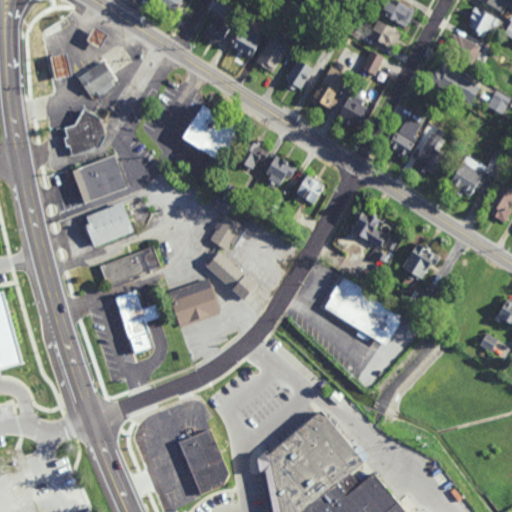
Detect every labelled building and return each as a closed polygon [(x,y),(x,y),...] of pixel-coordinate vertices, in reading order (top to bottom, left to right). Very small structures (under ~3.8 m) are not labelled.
[(186,0),(190,2),(182,14),(160,0),(186,0)] [(408,27),(381,12),(382,11),(377,9),(382,0),(398,0),(417,10),(408,27)] [(511,0),(511,5),(509,4),(504,12),(482,0),(511,0)] [(493,33),(489,30),(485,38),(474,32),(476,29),(470,25),(472,20),(471,19),(473,14),(472,14),(476,6),(501,20),(493,33)] [(233,27),(230,31),(231,32),(227,39),(224,38),(221,44),(205,35),(215,16),(233,27)] [(395,48),(369,34),(378,19),(403,32),(395,48)] [(360,39),(345,30),(350,22),(364,31),(360,39)] [(260,34),(258,39),(260,40),(251,57),(243,53),(242,55),(237,52),(239,50),(231,46),(239,31),(240,32),(244,24),(254,29),(253,31),(260,34)] [(102,49),(87,40),(95,25),(111,34),(102,49)] [(302,41),(294,36),(301,25),(309,30),(302,41)] [(459,36),(460,34),(482,46),(480,50),(482,51),(478,58),(476,57),(473,64),(451,52),(452,50),(447,48),(455,33),(459,36)] [(289,41),(286,47),(288,48),(274,72),(257,62),(271,38),(274,39),(278,34),(289,41)] [(376,75),(362,68),(372,50),(386,58),(376,75)] [(56,80),(51,55),(68,52),(73,76),(56,80)] [(310,78),(309,77),(302,89),(297,85),(294,89),(288,86),(290,81),(287,79),(299,59),(315,68),(311,75),(312,75),(310,78)] [(117,80),(113,82),(116,87),(95,99),(91,98),(79,77),(80,77),(79,75),(81,73),(82,75),(106,61),(117,80)] [(473,103),(457,94),(456,95),(430,80),(436,68),(441,70),(443,65),(466,77),(465,78),(482,87),(473,103)] [(334,83),(331,87),(339,92),(335,98),(339,101),(333,110),(320,101),(318,104),(311,99),(322,82),(323,82),(326,78),(334,83)] [(511,101),(505,114),(489,106),(498,90),(511,97),(511,101)] [(366,101),(364,105),(369,107),(359,126),(353,122),(351,125),(345,122),(346,119),(340,115),(350,97),(354,99),(356,96),(366,101)] [(222,160),(185,137),(206,103),(243,126),(222,160)] [(103,118),(108,137),(101,148),(73,156),(71,146),(68,147),(65,138),(68,137),(66,127),(75,124),(85,108),(93,112),(97,105),(108,111),(103,118)] [(432,116),(426,113),(429,108),(434,111),(432,116)] [(416,136),(419,139),(408,157),(402,154),(401,156),(394,151),(395,149),(390,146),(390,145),(386,142),(392,133),(396,136),(398,133),(399,134),(411,116),(424,124),(416,136)] [(254,142),(256,140),(262,144),(261,145),(270,151),(263,163),(259,161),(253,169),(241,161),(238,166),(234,164),(250,139),(254,142)] [(511,152),(510,155),(511,156),(503,169),(502,169),(496,177),(487,171),(481,180),(486,183),(483,188),(481,187),(476,194),(475,193),(472,198),(465,193),(463,197),(456,192),(458,188),(451,184),(470,155),(481,163),(482,162),(489,166),(491,163),(489,162),(498,150),(500,152),(506,143),(511,147),(511,152)] [(426,145),(434,150),(435,147),(444,152),(442,155),(444,156),(432,176),(414,165),(426,145)] [(85,205),(72,170),(116,154),(129,188),(85,205)] [(292,179),(289,177),(288,181),(285,179),(281,186),(276,184),(275,186),(271,184),(273,181),(271,180),(270,181),(268,180),(271,176),(266,174),(277,155),(298,168),(292,179)] [(315,179),(316,177),(320,179),(319,181),(327,186),(324,192),(322,191),(314,205),(307,201),(303,207),(298,204),(299,203),(294,200),(298,194),(297,194),(308,174),(315,179)] [(239,209),(214,193),(222,178),(248,194),(239,209)] [(511,214),(507,223),(493,214),(495,211),(488,208),(502,183),(511,188),(511,206),(511,208),(511,214)] [(129,211),(131,210),(133,214),(131,215),(137,232),(96,249),(92,238),(88,239),(83,225),(87,224),(85,218),(126,202),(129,211)] [(371,211),(379,216),(377,218),(379,219),(381,224),(378,230),(388,236),(381,248),(368,240),(364,246),(357,241),(361,236),(352,230),(358,220),(356,219),(357,217),(356,216),(361,208),(369,213),(371,211)] [(245,226),(243,228),(247,230),(236,247),(232,244),(227,250),(210,239),(217,229),(213,227),(217,221),(221,223),(226,214),(245,226)] [(425,247),(426,245),(434,249),(433,251),(443,257),(437,266),(434,264),(423,280),(421,278),(419,280),(416,278),(417,276),(404,268),(407,263),(401,259),(406,252),(411,255),(419,243),(425,247)] [(110,286),(102,266),(155,245),(163,266),(110,286)] [(385,262),(377,257),(382,249),(390,254),(385,262)] [(245,302),(205,266),(219,250),(259,286),(257,289),(249,297),(245,302)] [(404,314),(400,320),(403,322),(388,347),(326,308),(345,277),(404,314)] [(169,292),(180,328),(221,315),(210,279),(169,292)] [(142,310),(149,307),(155,305),(160,318),(154,320),(146,323),(150,334),(148,335),(153,349),(135,355),(114,298),(135,290),(142,310)] [(429,313),(416,305),(424,291),(437,300),(429,313)] [(511,301),(511,324),(510,323),(509,325),(505,322),(503,324),(496,319),(509,299),(511,301)] [(0,306),(6,370),(10,370),(10,375),(6,376),(0,376),(0,306)] [(493,353),(480,345),(488,333),(501,340),(493,353)] [(268,511),(258,455),(267,447),(270,451),(324,410),(355,447),(360,444),(370,457),(351,472),(360,483),(375,470),(408,511),(268,511)] [(231,474),(225,485),(202,495),(179,440),(212,427),(231,474)]
